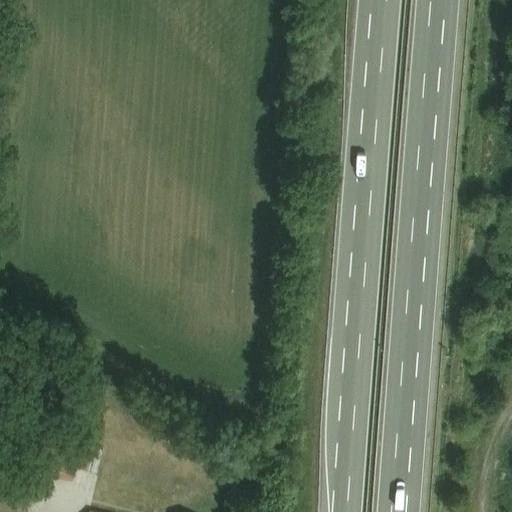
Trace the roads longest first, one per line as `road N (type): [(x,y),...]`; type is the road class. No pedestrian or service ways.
road 1 (motorway): [(386,0),(347,511)]
road 2 (motorway): [(393,511),(430,0)]
